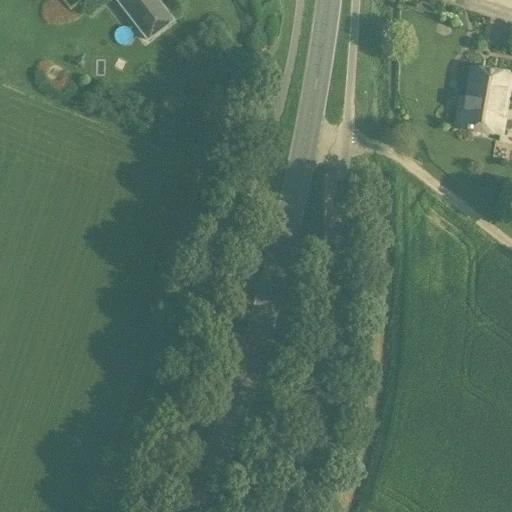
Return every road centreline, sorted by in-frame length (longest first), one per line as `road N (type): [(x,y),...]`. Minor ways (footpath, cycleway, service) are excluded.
road 1 (tertiary): [(195,511),(252,357),(304,134)]
road 2 (tertiary): [(304,134),(327,0)]
